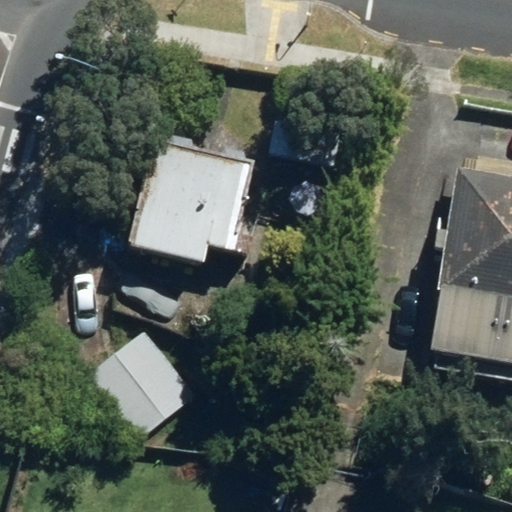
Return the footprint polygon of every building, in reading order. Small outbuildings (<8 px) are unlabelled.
[(282,112),(276,154),(337,163),(343,122),(282,112)] [(196,265),(200,248),(242,257),(246,241),(231,238),(248,164),(150,142),(125,249),(196,265)] [(511,180),(452,169),(418,353),(511,371),(511,180)] [(82,377),(134,445),(192,400),(139,332),(82,377)] [(244,484),(279,492),(284,469),(249,461),(244,484)]
